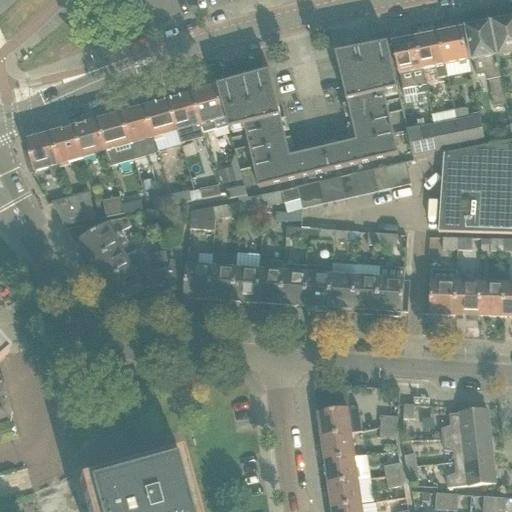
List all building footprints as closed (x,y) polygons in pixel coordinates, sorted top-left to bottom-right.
[(511,20),(493,24),(497,44),(500,57),(511,54),(511,57),(511,20)] [(489,25),(466,29),(470,49),(472,62),(473,62),(476,77),(485,75),(485,76),(486,81),(488,81),(493,107),(505,105),(500,78),(496,60),(493,44),(489,25)] [(462,30),(438,35),(445,68),(468,63),(462,30)] [(438,35),(416,39),(422,71),(423,71),(435,68),(437,80),(447,78),(445,68),(438,35)] [(422,71),(416,39),(392,44),(403,99),(428,95),(423,71),(422,71)] [(336,56),(351,119),(388,110),(384,95),(398,92),(388,45),(336,56)] [(226,120),(230,131),(244,128),(249,147),(286,139),(270,73),(217,88),(217,89),(216,89),(225,120),(226,120)] [(216,89),(192,96),(203,135),(229,128),(226,120),(225,120),(216,89)] [(192,96),(168,103),(177,133),(181,145),(204,138),(203,135),(192,96)] [(168,103),(145,109),(154,140),(177,133),(168,103)] [(145,109),(121,116),(130,147),(154,140),(145,109)] [(348,168),(399,156),(388,110),(351,119),(356,143),(342,146),(348,168)] [(121,116),(98,123),(106,153),(111,168),(134,162),(130,147),(121,116)] [(461,146),(484,142),(479,118),(471,119),(472,121),(456,125),(461,146)] [(98,123),(74,129),(83,160),(106,153),(98,123)] [(456,125),(435,129),(438,146),(445,145),(446,149),(461,146),(456,125)] [(74,129),(51,136),(59,167),(83,160),(74,129)] [(435,129),(420,132),(419,129),(407,131),(413,157),(426,154),(437,146),(438,146),(435,129)] [(28,150),(24,151),(30,173),(34,172),(35,174),(49,170),(53,182),(63,179),(59,167),(51,136),(26,143),(28,150)] [(249,147),(258,189),(348,168),(342,146),(290,158),(286,139),(249,147)] [(511,235),(511,142),(445,156),(439,233),(511,235)] [(232,168),(219,172),(223,186),(242,180),(236,157),(231,164),(232,168)] [(405,164),(395,166),(400,188),(410,185),(405,164)] [(395,166),(384,169),(389,190),(400,188),(395,166)] [(384,169),(373,171),(378,193),(389,190),(384,169)] [(373,171),(362,174),(367,195),(378,193),(373,171)] [(362,174),(351,176),(356,198),(367,195),(362,174)] [(351,176),(341,179),(346,200),(356,198),(351,176)] [(341,179),(330,181),(335,203),(346,200),(341,179)] [(330,181),(319,184),(324,205),(335,203),(330,181)] [(151,182),(143,183),(145,192),(152,190),(151,182)] [(319,184),(308,186),(313,208),(324,205),(319,184)] [(313,208),(308,186),(297,189),(300,201),(302,210),(313,208)] [(227,192),(229,201),(245,197),(243,188),(227,192)] [(199,193),(201,202),(220,198),(218,189),(199,193)] [(297,189),(281,193),(284,205),(300,201),(297,189)] [(90,194),(69,200),(72,213),(92,207),(90,194)] [(189,194),(170,198),(172,207),(181,205),(190,203),(189,194)] [(273,194),(262,196),(264,209),(276,207),(274,196),(273,194)] [(262,196),(238,201),(239,205),(241,214),(264,209),(262,196)] [(170,198),(152,201),(154,210),(172,207),(170,198)] [(120,201),(103,204),(106,219),(123,216),(122,209),(121,207),(120,201)] [(141,203),(121,207),(122,209),(123,216),(143,212),(141,203)] [(92,207),(59,217),(65,227),(95,221),(92,207)] [(227,207),(213,210),(215,221),(229,218),(227,207)] [(186,209),(171,212),(174,223),(173,237),(175,238),(184,238),(185,224),(186,209)] [(215,221),(213,210),(191,214),(190,226),(190,231),(214,232),(215,221)] [(91,263),(91,264),(128,244),(121,232),(130,226),(127,220),(67,231),(75,247),(81,244),(84,251),(82,252),(89,265),(91,263)] [(286,241),(301,242),(301,230),(286,229),(286,241)] [(319,243),(334,244),(334,233),(320,232),(319,243)] [(334,233),(334,244),(348,245),(349,234),(334,233)] [(367,246),(381,247),(382,236),(368,235),(367,246)] [(382,236),(381,247),(396,248),(397,237),(382,236)] [(443,239),(443,251),(457,251),(457,239),(443,239)] [(457,239),(457,251),(472,252),(472,239),(457,239)] [(482,241),(482,247),(490,247),(490,253),(505,254),(505,241),(482,241)] [(128,244),(91,264),(103,285),(131,269),(130,267),(128,262),(125,258),(135,252),(131,244),(128,244)] [(171,247),(170,262),(182,263),(183,248),(171,247)] [(166,253),(153,255),(154,264),(167,262),(166,253)] [(188,255),(187,268),(185,300),(210,302),(212,270),(198,269),(199,255),(188,255)] [(138,266),(103,285),(107,293),(105,294),(111,305),(113,304),(115,306),(142,291),(145,297),(157,291),(164,293),(166,290),(180,291),(182,263),(170,262),(167,262),(154,264),(138,266)] [(258,305),(281,306),(284,268),(284,265),(260,263),(260,273),(258,305)] [(308,269),(305,308),(315,309),(316,313),(325,313),(327,310),(329,310),(331,278),(332,271),(329,265),(319,264),(315,270),(308,269)] [(281,306),(305,308),(308,269),(284,268),(281,306)] [(210,302),(234,303),(236,271),(212,270),(210,302)] [(234,303),(258,305),(260,273),(236,271),(234,303)] [(426,284),(424,317),(431,317),(455,317),(456,285),(457,273),(432,272),(431,284),(426,284)] [(329,310),(353,311),(355,279),(331,278),(329,310)] [(376,313),(377,313),(379,281),(355,279),(353,311),(362,312),(364,316),(374,317),(376,313)] [(407,314),(410,283),(379,281),(377,313),(386,314),(388,318),(398,319),(400,315),(401,315),(402,314),(407,314)] [(478,318),(479,318),(480,286),(456,285),(455,317),(465,318),(466,323),(476,323),(478,318)] [(479,318),(503,319),(504,287),(480,286),(479,318)] [(503,319),(511,318),(511,286),(504,287),(503,319)] [(346,388),(313,387),(318,415),(321,439),(351,435),(362,433),(358,409),(349,410),(346,388)] [(415,407),(404,407),(403,421),(414,422),(415,407)] [(441,431),(442,442),(490,436),(487,412),(449,417),(450,428),(441,431)] [(381,418),(380,429),(397,430),(397,419),(381,418)] [(397,430),(380,429),(380,440),(396,441),(397,430)] [(321,439),(325,463),(354,459),(351,435),(321,439)] [(453,454),(454,465),(492,460),(490,436),(442,442),(443,453),(453,454)] [(86,511),(196,511),(180,453),(78,481),(86,511)] [(404,458),(407,471),(417,469),(414,455),(404,458)] [(325,463),(328,487),(358,482),(354,459),(325,463)] [(492,460),(454,465),(455,476),(446,479),(447,491),(495,485),(492,460)] [(0,511),(63,511),(49,462),(0,475),(0,511)] [(383,469),(385,478),(400,476),(398,466),(383,469)] [(417,469),(407,471),(409,483),(420,481),(417,469)] [(400,476),(385,478),(387,491),(402,488),(400,476)] [(328,487),(332,511),(361,506),(358,482),(328,487)] [(434,511),(445,511),(447,496),(436,496),(434,511)] [(447,496),(445,511),(456,511),(457,497),(447,496)] [(482,511),(493,511),(495,499),(484,499),(482,511)] [(495,499),(493,511),(504,511),(505,500),(495,499)]
